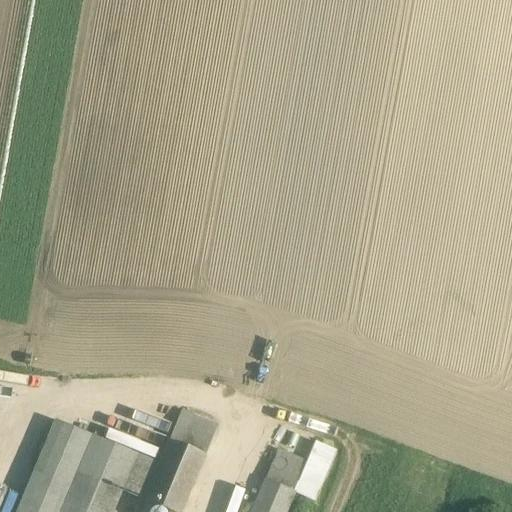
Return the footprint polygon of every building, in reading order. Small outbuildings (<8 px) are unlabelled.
[(216,428),(182,413),(169,442),(204,456),(216,428)] [(92,439),(54,423),(16,511),(112,511),(120,493),(77,475),(92,439)] [(157,466),(92,439),(77,475),(120,493),(121,494),(143,502),(157,466)] [(169,442),(168,441),(157,466),(143,502),(167,511),(181,511),(205,456),(204,456),(169,442)] [(314,445),(307,463),(307,464),(294,493),(312,501),(332,452),(314,445)] [(307,463),(277,451),(265,481),(294,493),(307,464),(307,463)] [(265,481),(251,511),(286,511),(294,493),(265,481)]
